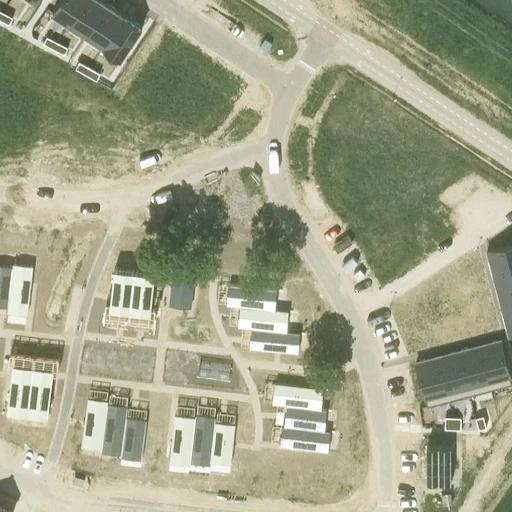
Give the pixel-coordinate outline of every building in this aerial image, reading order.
[(62,0),(54,12),(71,23),(86,0),(62,0)] [(104,0),(86,0),(71,23),(88,34),(109,3),(104,0)] [(109,3),(88,34),(105,46),(126,14),(109,3)] [(3,12),(0,17),(0,19),(10,25),(14,18),(3,12)] [(126,14),(105,46),(122,57),(143,25),(126,14)] [(48,36),(44,43),(55,49),(58,42),(48,36)] [(58,42),(55,49),(65,55),(69,48),(58,42)] [(158,52),(152,62),(173,77),(220,108),(233,88),(186,57),(180,67),(158,52)] [(80,61),(76,68),(87,74),(90,67),(80,61)] [(90,67),(87,74),(97,80),(101,73),(90,67)] [(173,77),(160,97),(166,101),(161,109),(175,129),(185,114),(206,128),(220,108),(173,77)] [(139,107),(120,113),(131,150),(135,161),(137,166),(160,159),(151,130),(159,128),(158,124),(146,105),(139,107)] [(120,113),(91,122),(93,148),(104,145),(113,174),(137,166),(135,161),(131,150),(120,113)] [(444,207),(437,196),(405,216),(411,227),(401,233),(378,248),(394,273),(444,240),(429,217),(444,207)] [(511,245),(488,251),(493,272),(511,267),(511,245)] [(511,267),(493,272),(498,293),(511,289),(511,267)] [(0,312),(10,314),(10,311),(16,274),(0,271),(0,312)] [(16,274),(10,311),(30,314),(36,274),(16,271),(16,274)] [(178,271),(171,315),(190,318),(197,274),(178,271)] [(112,279),(107,319),(127,322),(132,282),(112,279)] [(132,282),(127,322),(147,325),(153,285),(132,282)] [(511,289),(498,293),(504,314),(511,311),(511,289)] [(228,296),(225,316),(239,318),(265,322),(268,302),(228,296)] [(239,318),(236,338),(249,340),(276,344),(279,324),(265,322),(239,318)] [(249,340),(246,360),(286,366),(289,346),(276,344),(249,340)] [(501,340),(480,345),(491,389),(511,384),(501,340)] [(480,345),(459,350),(470,395),(491,389),(480,345)] [(459,350),(438,355),(449,400),(470,395),(459,350)] [(438,355),(417,361),(428,405),(449,400),(438,355)] [(12,371),(6,412),(26,414),(32,374),(12,371)] [(199,371),(196,387),(220,390),(222,374),(199,371)] [(32,374),(26,414),(46,417),(52,377),(32,374)] [(269,393),(266,413),(272,414),(307,419),(310,399),(269,393)] [(81,407),(75,447),(95,450),(100,414),(101,410),(81,407)] [(95,450),(95,454),(115,457),(120,420),(121,417),(100,414),(95,450)] [(272,414),(269,434),(275,435),(309,440),(312,420),(307,419),(272,414)] [(484,415),(476,417),(479,429),(487,427),(484,415)] [(446,416),(445,428),(453,428),(454,416),(446,416)] [(454,416),(453,428),(461,429),(462,417),(454,416)] [(115,457),(114,460),(134,463),(140,423),(120,420),(115,457)] [(165,427),(159,467),(179,470),(179,467),(185,430),(165,427)] [(185,430),(179,467),(199,470),(199,467),(205,430),(185,427),(185,430)] [(205,430),(199,467),(219,470),(226,430),(205,427),(205,430)] [(275,435),(272,455),(312,461),(315,441),(309,440),(275,435)] [(0,503),(0,511),(12,511),(13,511),(0,503)]
